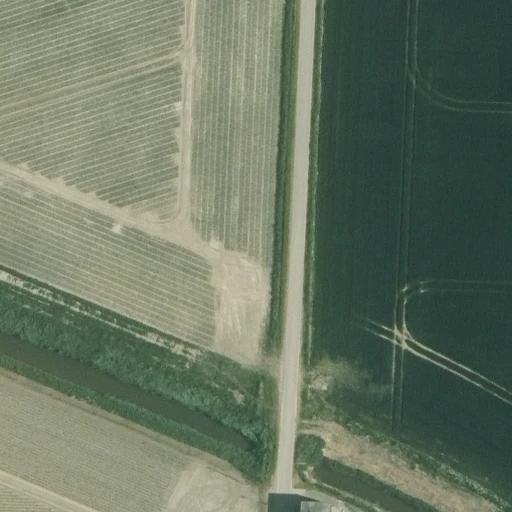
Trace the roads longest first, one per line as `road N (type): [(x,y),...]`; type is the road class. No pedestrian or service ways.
road 1 (track): [(499,511),(349,418),(0,288)]
road 2 (unclassified): [(281,511),(306,0)]
